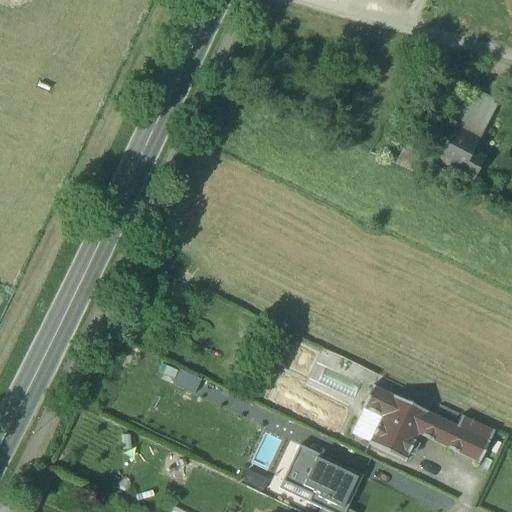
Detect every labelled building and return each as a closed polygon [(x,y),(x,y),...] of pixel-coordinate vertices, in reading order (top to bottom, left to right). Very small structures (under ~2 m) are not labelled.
[(473,90),(452,130),(477,143),(498,103),(473,90)] [(477,143),(452,130),(435,161),(473,181),(483,161),(470,155),(477,143)] [(292,348),(276,341),(267,359),(283,366),(292,348)] [(436,418),(372,387),(362,409),(381,418),(369,445),(405,462),(418,435),(425,439),(436,418)] [(462,417),(457,427),(436,418),(425,439),(479,465),(494,432),(462,417)] [(307,503),(321,510),(325,511),(346,511),(347,511),(363,477),(298,447),(290,466),(303,472),(294,489),(310,497),(307,503)]
